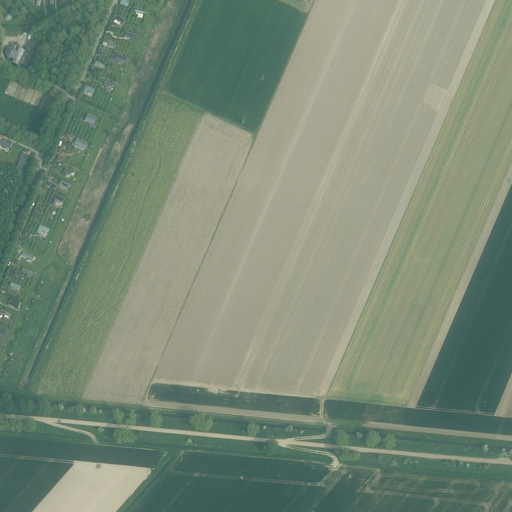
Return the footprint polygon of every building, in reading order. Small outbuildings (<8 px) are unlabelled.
[(125,19),(115,15),(113,19),(123,23),(125,19)] [(8,47),(4,53),(8,59),(14,59),(12,63),(18,66),(19,65),(28,69),(37,50),(40,52),(45,42),(32,36),(28,46),(27,46),(25,51),(19,48),(17,53),(14,48),(8,47)] [(93,93),(95,88),(85,84),(82,92),(86,94),(88,90),(93,93)] [(87,114),(84,122),(93,126),(96,118),(87,114)] [(76,139),(73,145),(84,151),(87,144),(76,139)] [(0,140),(0,145),(8,149),(9,145),(0,140)] [(23,154),(18,165),(22,167),(27,156),(23,154)] [(61,181),(59,186),(68,190),(70,185),(61,181)] [(63,203),(65,198),(53,193),(49,204),(53,206),(56,199),(63,203)] [(48,233),(49,229),(39,225),(36,233),(40,234),(42,230),(48,233)] [(11,282),(9,287),(19,291),(21,287),(11,282)] [(11,298),(8,305),(14,308),(16,304),(19,305),(20,302),(11,298)] [(0,309),(0,313),(9,318),(11,314),(0,309)]
